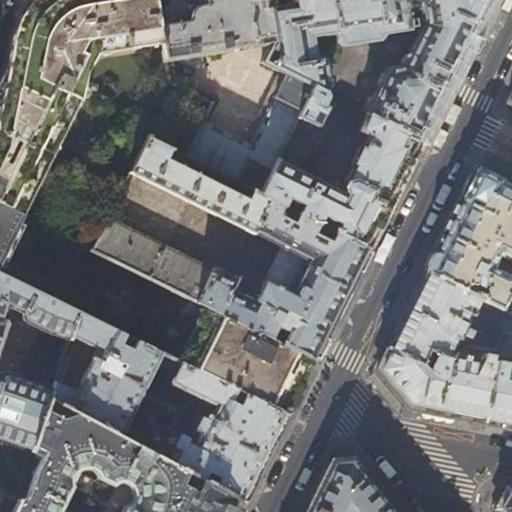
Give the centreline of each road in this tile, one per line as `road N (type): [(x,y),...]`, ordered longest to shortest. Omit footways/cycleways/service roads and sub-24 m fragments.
road 1 (residential): [(463,122),(325,403)]
road 2 (residential): [(379,433),(511,458)]
road 3 (residential): [(325,403),(272,511)]
